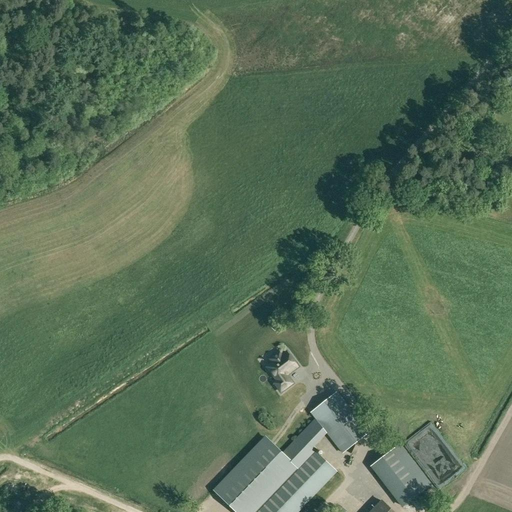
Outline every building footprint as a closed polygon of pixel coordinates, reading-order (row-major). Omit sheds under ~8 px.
[(297,365),(287,351),(283,354),(280,351),(270,358),(276,365),(270,370),(277,380),(275,382),(281,390),(292,382),(286,374),(297,365)] [(312,447),(316,442),(326,432),(341,452),(368,431),(340,395),(337,391),(311,412),(314,415),(316,418),(282,452),(267,438),(215,490),(237,511),(294,511),(335,470),(312,447)] [(417,443),(439,476),(460,462),(445,440),(440,443),(433,433),(417,443)] [(407,504),(425,490),(423,487),(394,450),(373,467),(404,506),(407,504)] [(393,511),(382,501),(371,511),(393,511)]
